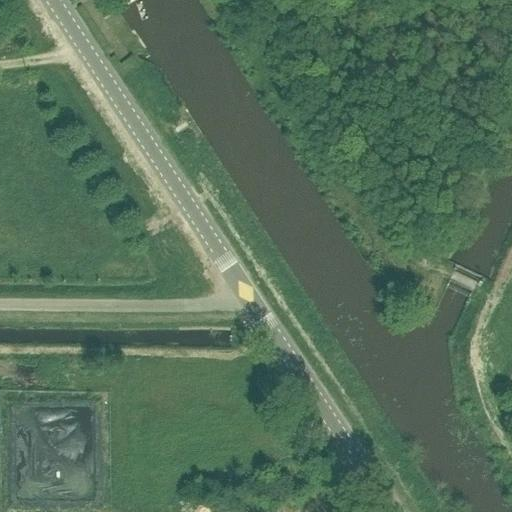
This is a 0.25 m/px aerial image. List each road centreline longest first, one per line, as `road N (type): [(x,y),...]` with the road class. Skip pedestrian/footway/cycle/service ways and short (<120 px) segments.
road 1 (tertiary): [(249,301),(52,0)]
road 2 (tertiary): [(388,511),(249,301)]
road 3 (unclassified): [(249,301),(0,299)]
road 4 (track): [(511,447),(473,357),(488,293),(449,275)]
